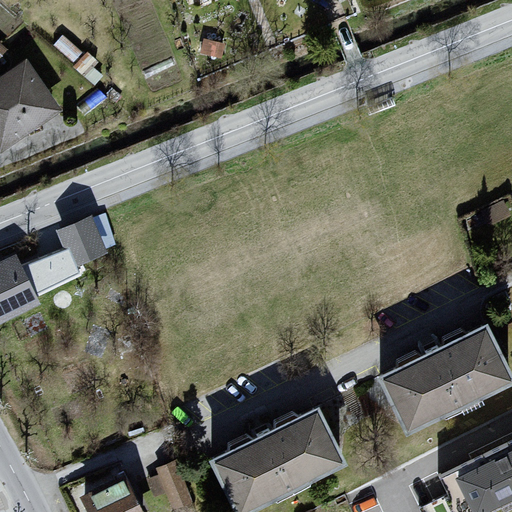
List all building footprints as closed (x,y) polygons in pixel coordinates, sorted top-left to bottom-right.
[(26,59),(0,76),(0,153),(62,111),(26,59)] [(94,215),(57,229),(73,271),(110,257),(94,215)] [(20,257),(0,265),(0,323),(41,305),(20,257)] [(473,325),(367,376),(396,431),(503,382),(473,325)] [(308,406),(201,456),(225,511),(229,511),(338,464),(308,406)] [(503,511),(511,508),(511,444),(438,477),(453,511),(503,511)] [(145,469),(155,491),(166,486),(172,499),(192,490),(176,455),(145,469)] [(71,496),(79,511),(138,511),(119,477),(71,496)]
